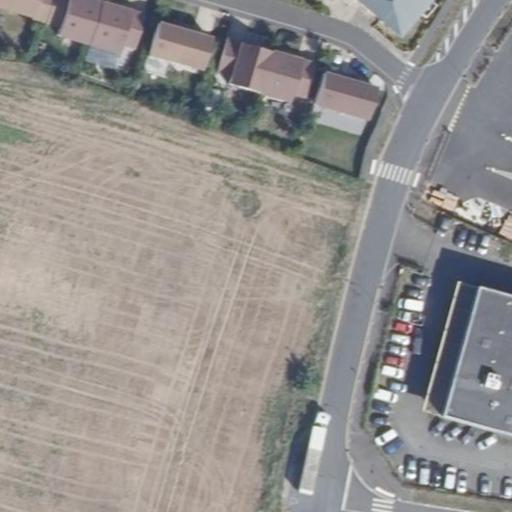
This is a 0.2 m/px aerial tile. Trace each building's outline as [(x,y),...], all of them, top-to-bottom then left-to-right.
[(36,0),(0,0),(0,8),(31,18),(36,0)] [(44,0),(36,0),(31,18),(31,19),(38,21),(44,0)] [(51,0),(44,0),(38,21),(45,23),(51,0)] [(87,45),(99,3),(87,0),(51,0),(45,23),(59,27),(57,36),(87,45)] [(354,0),(387,27),(392,22),(403,31),(429,0),(354,0)] [(144,16),(99,3),(87,45),(117,54),(120,45),(134,49),(144,16)] [(392,22),(387,27),(398,37),(403,31),(392,22)] [(210,39),(157,24),(148,55),(201,71),(210,39)] [(228,85),(258,94),(270,52),(226,39),(216,72),(230,76),(228,85)] [(270,52),(258,94),(288,103),(291,94),(305,98),(315,65),(270,52)] [(322,74),(313,105),(367,120),(376,89),(322,74)] [(511,297),(475,287),(436,418),(511,438),(511,297)]
